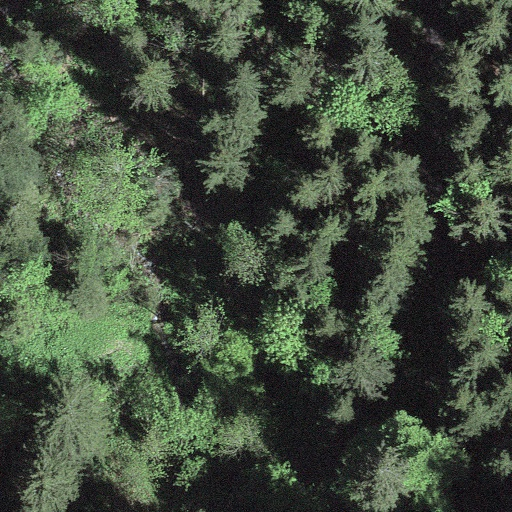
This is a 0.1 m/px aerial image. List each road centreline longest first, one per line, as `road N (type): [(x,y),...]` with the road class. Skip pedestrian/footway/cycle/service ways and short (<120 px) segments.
road 1 (track): [(260,511),(195,440),(175,338),(270,167),(281,0)]
road 2 (track): [(511,262),(445,238),(444,0)]
